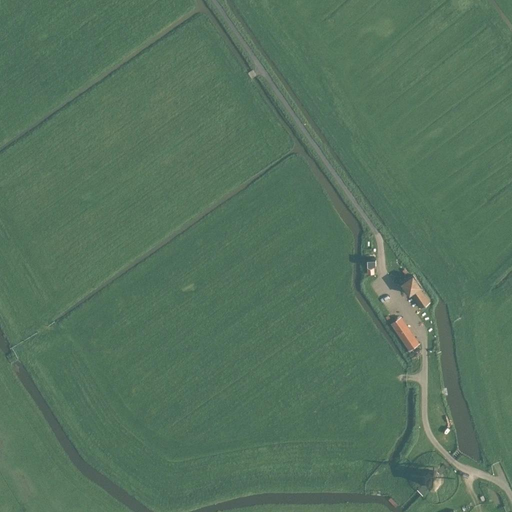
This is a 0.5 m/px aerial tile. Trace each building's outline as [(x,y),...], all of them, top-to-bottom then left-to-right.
[(377,251),(369,252),(369,258),(370,266),(376,266),(376,258),(378,258),(377,251)] [(423,279),(415,268),(404,275),(412,286),(413,285),(423,300),(432,294),(421,280),(423,279)] [(421,337),(402,310),(393,316),(411,343),(421,337)] [(443,468),(449,461),(446,457),(439,464),(438,464),(431,464),(427,468),(427,475),(431,480),(438,480),(443,475),(443,468)] [(451,511),(458,509),(455,502),(445,507),(447,511),(451,511)]
